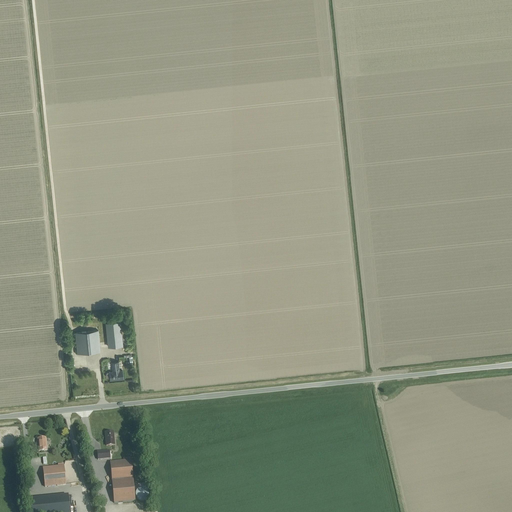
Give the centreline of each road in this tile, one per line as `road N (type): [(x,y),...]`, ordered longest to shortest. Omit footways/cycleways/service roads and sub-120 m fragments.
road 1 (unclassified): [(0,417),(511,365)]
road 2 (track): [(33,0),(71,328)]
